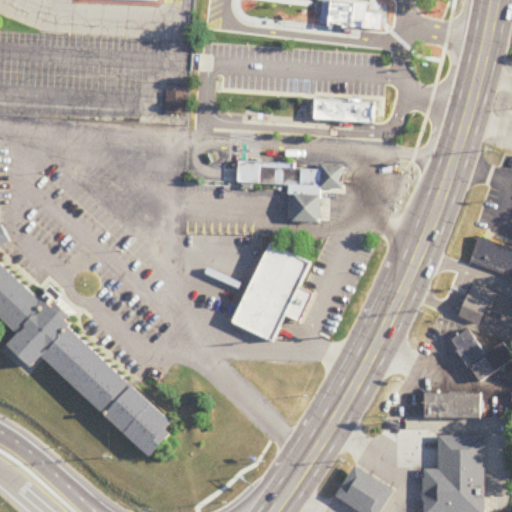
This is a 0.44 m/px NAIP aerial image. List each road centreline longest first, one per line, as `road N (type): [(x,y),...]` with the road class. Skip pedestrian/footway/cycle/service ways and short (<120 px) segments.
road 1 (primary): [(496,0),(453,161),(393,299),(270,511)]
road 2 (motorway): [(310,452),(238,511),(36,472)]
